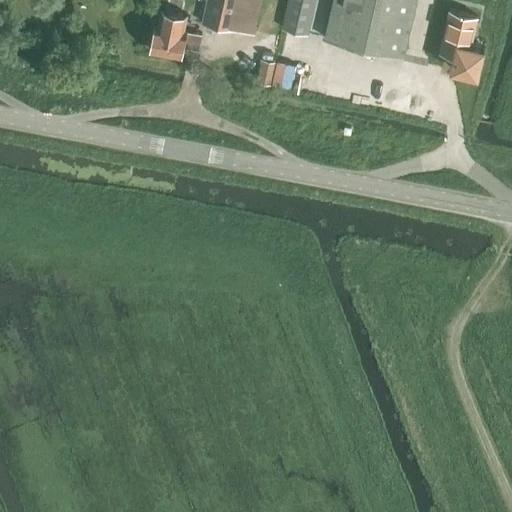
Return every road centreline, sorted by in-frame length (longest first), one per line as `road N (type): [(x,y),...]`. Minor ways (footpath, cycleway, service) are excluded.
road 1 (unclassified): [(511,213),(0,118)]
road 2 (track): [(511,487),(460,337),(511,247)]
